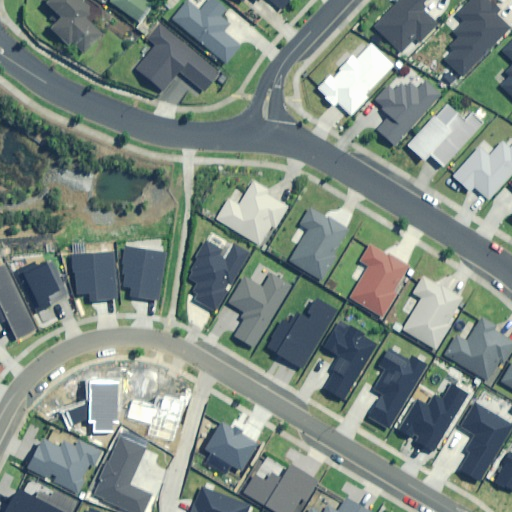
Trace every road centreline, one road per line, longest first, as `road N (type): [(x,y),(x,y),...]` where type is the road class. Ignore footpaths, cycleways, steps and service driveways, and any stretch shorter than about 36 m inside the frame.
road 1 (residential): [(263,138),(326,157),(511,274)]
road 2 (residential): [(0,50),(63,94),(145,128),(263,138)]
road 3 (residential): [(453,511),(211,365)]
road 4 (residential): [(211,365),(142,337),(89,342),(25,384),(0,424)]
road 5 (residential): [(263,138),(272,85),(340,0)]
road 6 (residential): [(211,365),(164,511)]
